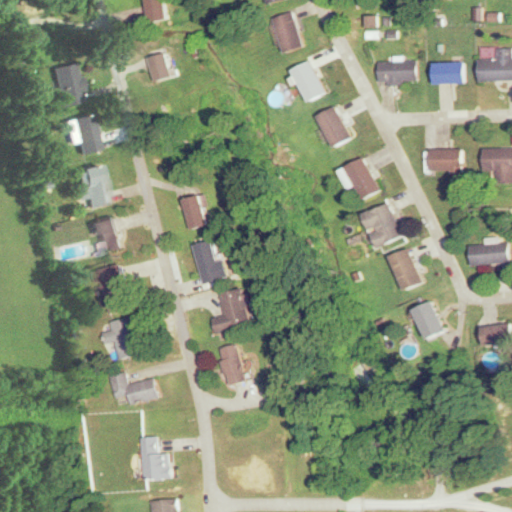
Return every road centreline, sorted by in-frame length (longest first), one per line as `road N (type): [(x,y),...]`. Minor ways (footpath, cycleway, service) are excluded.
road 1 (residential): [(101,0),(205,421),(211,511)]
road 2 (residential): [(320,0),(463,289),(484,300),(511,299)]
road 3 (residential): [(211,500),(461,504),(498,511)]
road 4 (residential): [(382,120),(511,116)]
